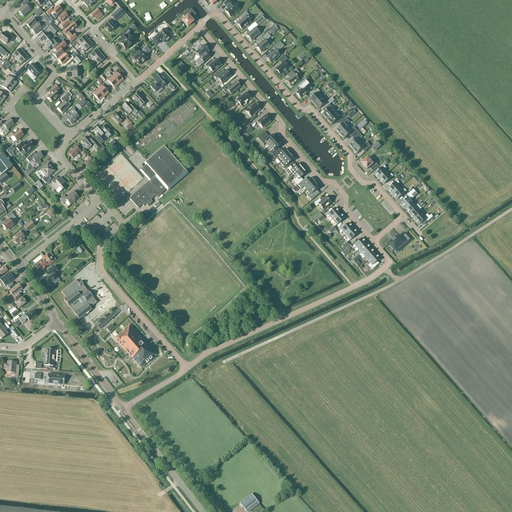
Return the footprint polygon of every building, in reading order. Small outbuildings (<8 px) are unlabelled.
[(26,5),(29,2),(26,0),(25,0),(21,4),(23,7),(18,11),(23,17),(30,10),(26,5)] [(84,0),(82,2),(88,8),(96,1),(94,0),(84,0)] [(228,9),(225,11),(230,17),(239,10),(234,4),(233,4),(229,0),(228,0),(224,4),(228,9)] [(43,9),(41,6),(34,13),(36,16),(43,9)] [(62,10),(61,10),(61,9),(60,8),(58,6),(52,11),(50,9),(45,13),(48,16),(50,14),(52,16),(55,13),(56,15),(62,10)] [(103,16),(99,12),(102,9),(99,6),(96,9),(97,9),(90,15),(93,19),(94,18),(97,21),(103,16)] [(124,14),(120,9),(111,17),(116,22),(124,14)] [(196,15),(191,9),(183,16),(184,18),(181,21),(187,28),(194,22),(191,19),(196,15)] [(61,22),(68,17),(64,12),(58,18),(58,19),(55,21),(58,24),(60,21),(61,22)] [(239,27),(241,30),(250,23),(247,18),(249,17),(245,12),(240,17),(242,19),(236,24),(237,25),(236,25),(238,28),(239,27)] [(52,23),(46,16),(43,18),(47,23),(45,24),(47,27),(52,23)] [(262,17),(255,23),(257,26),(264,20),(262,17)] [(26,24),(30,29),(37,23),(32,18),(26,24)] [(70,23),(67,20),(60,26),(63,29),(70,23)] [(112,25),(109,21),(106,23),(107,24),(104,26),(110,33),(112,31),(112,32),(116,28),(113,24),(112,25)] [(67,29),(64,31),(64,30),(62,32),(71,43),(77,38),(73,34),(72,35),(70,33),(77,27),(73,23),(67,28),(67,29)] [(35,35),(42,29),(37,24),(31,30),(35,35)] [(58,31),(52,24),(47,28),(54,35),(58,31)] [(136,28),(133,24),(128,29),(131,33),(136,28)] [(255,28),(246,36),(251,42),(260,34),(255,28)] [(164,31),(163,30),(157,35),(158,35),(153,39),(158,44),(162,41),(165,43),(171,38),(168,35),(170,33),(166,29),(164,31)] [(130,35),(126,30),(120,36),(122,39),(120,41),(121,42),(120,44),(125,50),(127,49),(132,44),(133,43),(128,37),(130,35)] [(11,42),(14,38),(9,34),(7,37),(2,33),(0,35),(0,39),(6,44),(9,41),(11,42)] [(44,45),(52,37),(47,33),(40,40),(44,45)] [(256,47),(261,53),(266,49),(269,46),(265,42),(270,37),(267,33),(259,40),(261,43),(256,47)] [(79,45),(81,47),(89,40),(85,36),(76,44),(78,46),(79,45)] [(55,41),(52,37),(44,45),(48,49),(51,46),(54,49),(61,43),(57,39),(55,41)] [(89,40),(81,47),(83,49),(82,51),(84,53),(93,45),(89,40)] [(57,59),(64,53),(62,51),(67,46),(63,42),(53,50),(55,52),(53,55),(57,59)] [(274,50),(265,58),(271,64),(280,56),(277,53),(284,47),(279,42),(274,47),(276,49),(275,51),(274,50)] [(210,52),(204,45),(201,47),(199,46),(197,51),(195,53),(196,54),(195,56),(198,57),(199,58),(195,62),(200,67),(210,57),(207,54),(210,52)] [(147,55),(151,52),(146,46),(142,50),(143,51),(134,59),(139,66),(148,58),(145,55),(146,54),(147,55)] [(14,58),(16,60),(24,53),(20,49),(11,57),(13,59),(14,58)] [(91,59),(93,61),(101,54),(97,50),(88,57),(90,60),(91,59)] [(24,53),(16,60),(19,63),(17,64),(19,66),(28,58),(24,53)] [(69,59),(64,54),(58,60),(62,65),(69,59)] [(101,54),(93,61),(95,63),(94,64),(96,67),(105,59),(101,54)] [(83,60),(79,55),(74,59),(78,64),(83,60)] [(287,60),(285,57),(279,62),(281,65),(275,70),(280,76),(289,68),(284,63),(287,60)] [(221,65),(216,60),(214,62),(213,62),(212,62),(210,60),(204,66),(206,69),(208,67),(213,73),(221,65)] [(41,72),(33,64),(28,69),(35,77),(41,72)] [(24,71),(21,69),(15,74),(17,77),(24,71)] [(66,70),(66,72),(67,73),(68,75),(67,76),(67,78),(77,77),(76,69),(66,70)] [(288,79),(285,81),(290,87),(299,80),(296,77),(299,74),(295,69),(292,72),(291,72),(286,76),(288,79)] [(112,77),(119,84),(123,80),(115,71),(113,73),(114,75),(112,77)] [(220,71),(217,74),(214,77),(216,80),(217,79),(222,85),(231,77),(226,71),(222,74),(220,71)] [(159,74),(153,79),(156,82),(154,83),(150,86),(156,92),(161,88),(161,89),(167,83),(159,74)] [(7,79),(5,82),(13,88),(17,83),(9,77),(8,75),(6,78),(7,79)] [(119,84),(112,77),(110,79),(108,77),(106,79),(114,88),(119,84)] [(298,86),(301,89),(296,93),(301,99),(309,92),(306,89),(309,86),(304,80),(298,86)] [(10,93),(13,88),(5,82),(3,84),(2,83),(0,85),(10,93)] [(240,87),(236,82),(229,87),(227,85),(222,90),(226,94),(228,92),(231,96),(240,87)] [(56,93),(59,90),(55,85),(48,92),(50,95),(47,97),(52,103),(59,96),(56,93)] [(99,88),(97,90),(104,98),(108,94),(100,85),(98,87),(99,88)] [(310,100),(314,105),(322,98),(318,93),(320,92),(318,89),(310,96),(312,98),(310,100)] [(104,98),(97,90),(95,92),(94,91),(91,93),(99,102),(104,98)] [(63,103),(57,109),(62,113),(69,107),(66,104),(70,100),(69,99),(71,96),(68,93),(61,100),(63,103)] [(144,99),(138,93),(133,98),(141,107),(146,103),(149,107),(153,104),(147,97),(144,99)] [(251,99),(245,93),(242,96),(236,101),(242,107),(244,105),(244,106),(247,104),(246,103),(251,99)] [(323,111),(325,109),(330,105),(334,101),(332,98),(327,103),(322,98),(314,105),(318,110),(321,108),(323,111)] [(175,111),(144,137),(141,142),(145,146),(152,140),(153,142),(159,144),(154,139),(158,135),(163,138),(170,131),(172,132),(178,127),(180,123),(178,121),(181,119),(179,116),(183,113),(180,112),(181,110),(183,111),(187,107),(188,104),(186,103),(187,99),(183,103),(179,107),(177,112),(175,111)] [(233,106),(230,102),(225,107),(228,110),(233,106)] [(127,103),(122,107),(129,114),(131,112),(134,115),(139,111),(133,104),(130,106),(127,103)] [(254,115),(260,110),(254,104),(246,112),(251,118),(248,120),(250,122),(256,117),(254,115)] [(327,120),(335,113),(330,108),(332,107),(330,105),(325,109),(327,111),(322,115),(327,120)] [(76,115),(79,112),(75,107),(69,112),(72,115),(67,119),(71,124),(79,118),(76,115)] [(119,117),(116,113),(111,117),(118,125),(124,120),(125,121),(127,119),(122,114),(119,117)] [(339,118),(335,113),(327,120),(331,125),(336,121),(338,124),(343,120),(340,117),(339,118)] [(265,116),(256,123),(259,126),(260,125),(263,128),(270,122),(269,121),(270,121),(268,118),(267,118),(265,116)] [(340,135),(348,128),(346,125),(349,122),(346,118),(339,123),(341,126),(336,130),(340,135)] [(7,130),(14,124),(10,119),(3,125),(0,122),(0,121),(0,128),(2,131),(5,134),(6,134),(8,132),(8,131),(7,130)] [(358,127),(360,130),(367,123),(365,121),(358,127)] [(105,133),(106,132),(110,137),(112,134),(105,126),(102,129),(99,126),(94,130),(98,134),(95,136),(101,143),(103,141),(103,139),(101,137),(105,133)] [(251,129),(248,126),(242,131),(245,134),(251,129)] [(350,130),(348,128),(340,135),(344,140),(349,135),(351,137),(358,132),(354,127),(350,130)] [(6,137),(9,140),(12,136),(17,141),(23,135),(19,130),(14,135),(11,132),(6,137)] [(269,138),(264,132),(257,138),(263,145),(266,144),(269,147),(277,140),(273,135),(269,138)] [(349,145),(353,150),(361,142),(359,140),(362,137),(359,133),(352,138),(354,141),(349,145)] [(92,146),(95,149),(97,151),(101,147),(92,138),(90,140),(87,137),(82,142),(84,145),(86,147),(88,149),(92,146)] [(277,140),(269,147),(272,151),(270,153),(273,156),(280,150),(278,148),(282,145),(277,140)] [(107,151),(115,143),(113,141),(108,146),(105,149),(107,151)] [(34,147),(29,142),(23,146),(21,143),(16,148),(18,151),(21,149),(26,154),(34,147)] [(363,145),(361,142),(353,150),(357,154),(362,150),(364,152),(370,146),(367,142),(363,145)] [(378,142),(371,147),(375,151),(381,146),(378,142)] [(78,155),(81,152),(76,147),(68,154),(73,159),(74,159),(75,160),(77,161),(79,158),(80,156),(78,155)] [(157,197),(158,197),(167,189),(168,190),(186,173),(178,164),(181,162),(172,151),(169,154),(164,148),(145,164),(146,165),(139,171),(149,182),(129,199),(138,209),(142,205),(144,206),(146,205),(148,207),(151,204),(152,203),(152,202),(151,201),(150,200),(155,196),(156,197),(157,197)] [(290,154),(286,149),(281,153),(279,151),(273,156),(275,159),(276,158),(280,163),(290,154)] [(26,159),(29,162),(32,159),(36,164),(43,158),(38,153),(33,157),(31,155),(26,159)] [(0,176),(12,167),(3,154),(0,156),(0,176)] [(294,159),(290,154),(280,163),(284,168),(283,168),(285,171),(290,166),(292,165),(290,163),(294,159)] [(371,170),(378,165),(373,159),(370,162),(368,158),(367,159),(366,157),(363,160),(364,162),(362,163),(367,169),(369,167),(371,170)] [(55,171),(48,164),(46,166),(45,165),(42,167),(43,168),(41,170),(46,176),(42,179),(46,184),(51,179),(49,176),(55,171)] [(302,169),(298,164),(292,169),(290,166),(285,171),(289,176),(292,173),(294,176),(302,169)] [(379,179),(387,173),(384,170),(386,168),(384,166),(382,167),(375,174),(379,179)] [(306,173),(302,169),(294,176),(296,178),(293,181),(297,185),(303,181),(300,178),(306,173)] [(387,173),(379,179),(384,184),(391,178),(393,176),(391,174),(389,176),(387,173)] [(9,179),(5,174),(0,177),(0,183),(1,185),(9,179)] [(61,187),(65,183),(60,178),(58,180),(56,177),(51,181),(53,184),(51,185),(58,194),(63,189),(61,187)] [(315,183),(310,178),(308,181),(306,178),(298,185),(301,189),(303,187),(306,190),(315,183)] [(388,189),(392,194),(400,188),(397,185),(399,183),(397,181),(396,183),(388,189)] [(21,187),(18,183),(11,189),(14,193),(21,187)] [(319,188),(315,183),(306,190),(309,194),(307,196),(311,201),(319,194),(316,191),(319,188)] [(400,188),(392,194),(397,200),(405,193),(406,191),(405,189),(403,191),(400,188)] [(416,192),(413,190),(408,194),(410,197),(409,198),(401,204),(406,210),(413,203),(411,200),(414,198),(412,195),(416,192)] [(78,198),(73,192),(66,198),(64,195),(59,200),(63,204),(67,201),(70,205),(78,198)] [(331,203),(326,197),(321,202),(319,199),(314,204),(316,207),(318,205),(323,210),(331,203)] [(427,209),(424,205),(426,203),(423,200),(418,204),(425,211),(427,209)] [(410,215),(420,207),(418,205),(416,206),(413,203),(406,210),(410,215)] [(415,220),(422,213),(420,210),(421,209),(420,207),(410,215),(415,220)] [(329,217),(332,220),(340,213),(335,208),(327,215),(328,215),(326,216),(328,219),(329,217)] [(52,217),(53,218),(55,217),(49,210),(46,212),(50,218),(52,217)] [(6,216),(9,220),(2,225),(4,228),(5,230),(6,230),(7,231),(13,226),(11,222),(16,218),(11,212),(6,216)] [(344,219),(340,213),(332,220),(335,223),(333,225),(335,227),(336,225),(337,225),(344,219)] [(425,216),(422,213),(415,220),(419,225),(426,219),(428,222),(433,217),(431,215),(429,216),(427,214),(425,216)] [(20,232),(13,238),(14,240),(14,241),(14,242),(15,243),(16,243),(17,244),(20,241),(21,244),(24,241),(23,239),(24,238),(22,235),(27,231),(34,226),(30,221),(23,227),(24,228),(19,232),(20,232)] [(343,232),(345,235),(353,229),(348,223),(341,230),(339,232),(341,234),(343,232)] [(357,234),(353,229),(345,235),(348,238),(346,240),(348,242),(350,240),(350,241),(357,234)] [(411,240),(405,234),(400,238),(398,236),(389,244),(394,250),(398,247),(400,250),(411,240)] [(356,248),(358,251),(366,244),(361,239),(354,245),(352,247),(354,249),(356,248)] [(419,240),(414,245),(417,248),(422,244),(419,240)] [(359,255),(361,257),(370,249),(366,244),(358,251),(361,254),(359,255)] [(365,258),(367,261),(375,254),(370,249),(361,257),(363,259),(365,258)] [(44,261),(42,263),(41,262),(39,264),(39,265),(35,267),(39,272),(43,269),(43,270),(46,268),(45,267),(48,265),(49,266),(54,262),(54,263),(56,262),(50,253),(48,255),(47,254),(42,258),(44,261)] [(368,265),(370,268),(379,259),(375,254),(367,261),(370,264),(368,265)] [(51,274),(44,279),(49,285),(57,279),(54,274),(58,271),(54,266),(48,271),(51,274)] [(2,283),(5,286),(14,279),(9,273),(0,280),(0,284),(0,285),(2,283)] [(78,284),(76,280),(61,292),(66,297),(63,299),(80,320),(91,311),(89,309),(97,303),(83,285),(82,286),(79,282),(78,284)] [(16,294),(22,289),(18,285),(9,292),(16,300),(20,297),(18,294),(17,294),(16,294)] [(19,308),(26,303),(22,298),(15,303),(14,302),(10,305),(13,309),(17,306),(19,308)] [(16,310),(14,312),(11,315),(14,319),(20,315),(16,310)] [(24,315),(19,320),(22,324),(25,322),(25,321),(27,319),(29,322),(36,316),(36,315),(35,313),(34,314),(32,311),(25,317),(24,315)] [(118,314),(115,311),(97,327),(100,330),(118,314)] [(156,355),(129,325),(114,339),(141,369),(156,355)] [(9,328),(8,326),(0,332),(0,337),(1,340),(8,335),(5,331),(6,330),(9,328)] [(44,365),(53,366),(55,350),(46,350),(45,357),(44,357),(44,365)] [(16,365),(16,363),(7,362),(6,373),(15,374),(15,377),(18,377),(19,366),(16,365)] [(63,385),(64,376),(57,375),(48,374),(47,384),(63,385)] [(248,511),(258,504),(251,495),(239,504),(245,511),(248,511)]
